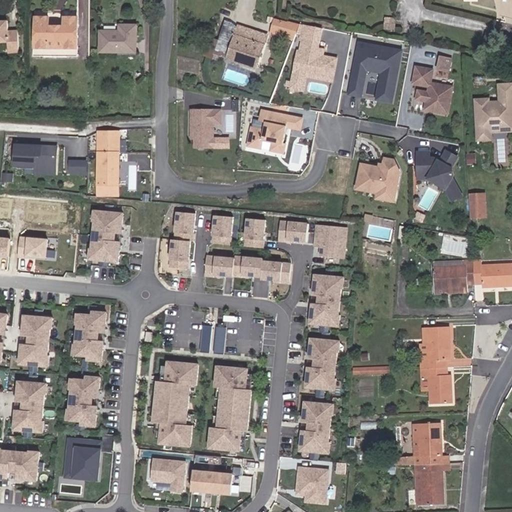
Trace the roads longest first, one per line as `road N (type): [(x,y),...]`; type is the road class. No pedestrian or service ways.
road 1 (residential): [(165,0),(166,179),(235,192),(299,186),(316,172),(334,134)]
road 2 (residential): [(249,511),(271,478),(278,311),(157,296)]
road 3 (residential): [(124,511),(139,306)]
road 4 (unknown): [(163,122),(0,127)]
road 5 (residential): [(472,511),(485,413),(511,364)]
road 6 (residential): [(132,293),(0,278)]
